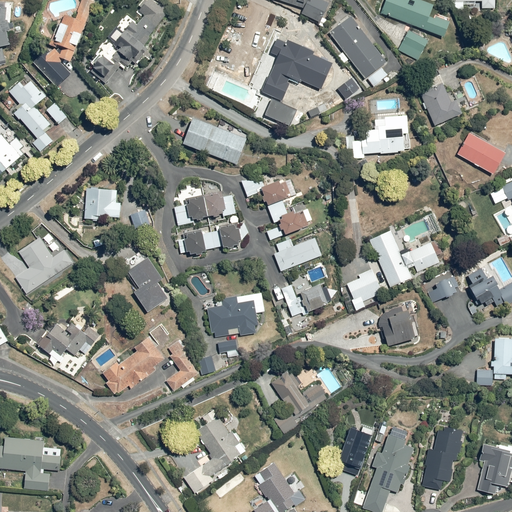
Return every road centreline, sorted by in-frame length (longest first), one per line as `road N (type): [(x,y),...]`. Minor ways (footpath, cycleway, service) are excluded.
road 1 (residential): [(0,221),(161,85),(206,0)]
road 2 (tertiary): [(0,379),(56,403),(97,433),(160,511)]
